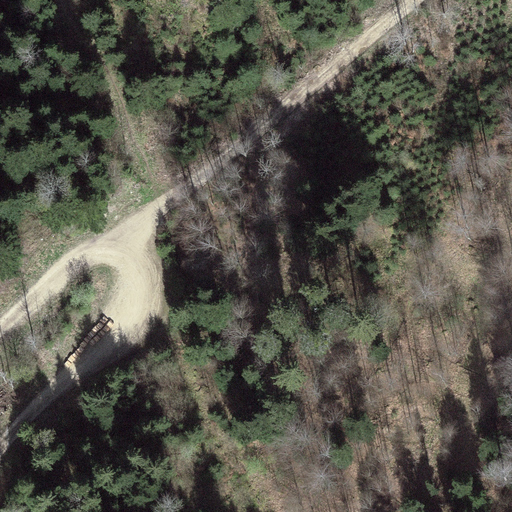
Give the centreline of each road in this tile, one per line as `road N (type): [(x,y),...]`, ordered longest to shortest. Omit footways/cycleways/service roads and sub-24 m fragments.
road 1 (track): [(414,0),(167,198),(119,254)]
road 2 (track): [(119,254),(130,274),(120,306),(67,373),(0,434)]
road 3 (track): [(119,254),(96,251),(72,262),(0,327)]
